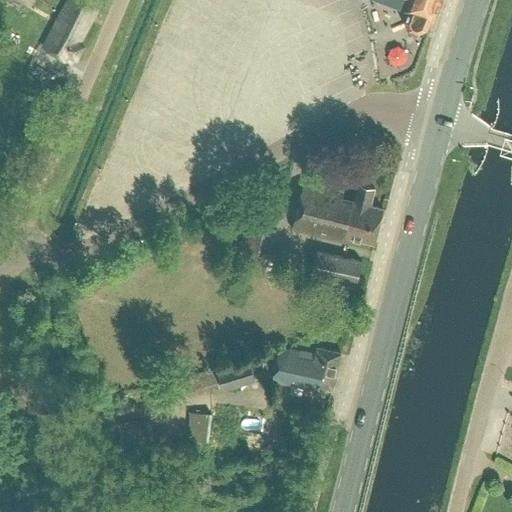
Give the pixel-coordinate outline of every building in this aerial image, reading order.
[(68,53),(77,57),(84,45),(79,42),(101,0),(68,0),(45,45),(66,57),(68,53)] [(383,0),(389,2),(389,0),(407,0),(404,9),(407,11),(404,19),(409,29),(418,32),(428,28),(432,20),(435,21),(442,0),(383,0)] [(194,120),(168,124),(170,135),(196,130),(194,120)] [(127,127),(128,137),(165,136),(164,126),(127,127)] [(354,200),(342,196),(343,191),(305,180),(292,227),(348,243),(350,235),(374,242),(384,207),(370,203),(374,187),(359,183),(354,200)] [(269,228),(249,228),(249,255),(269,255),(269,228)] [(310,281),(355,292),(362,261),(317,250),(310,281)] [(278,353),(272,379),(299,385),(299,389),(307,391),(308,384),(313,385),(311,394),(323,397),(326,388),(331,389),(340,353),(317,347),(315,354),(301,351),(300,353),(287,351),(278,353)] [(223,387),(256,377),(250,356),(217,365),(158,382),(164,403),(222,386),(223,387)] [(290,417),(210,409),(210,413),(189,411),(187,438),(193,439),(191,451),(207,452),(207,449),(219,450),(219,452),(241,454),(241,452),(286,456),(290,417)] [(137,431),(136,416),(114,417),(116,433),(137,431)]
